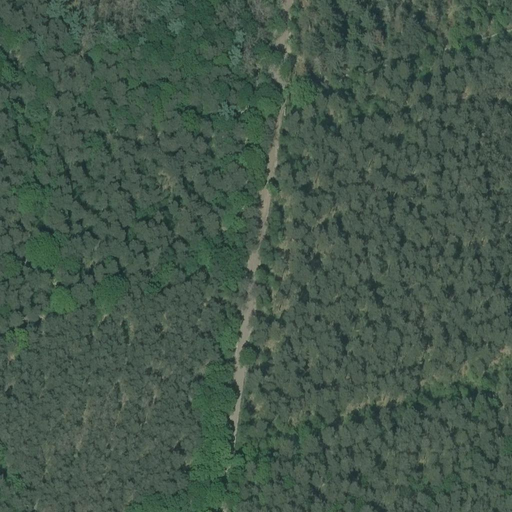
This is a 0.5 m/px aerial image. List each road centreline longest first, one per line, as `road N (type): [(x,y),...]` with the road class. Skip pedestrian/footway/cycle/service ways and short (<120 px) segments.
road 1 (track): [(273,92),(235,454)]
road 2 (track): [(286,0),(273,92),(511,29)]
road 3 (track): [(0,404),(84,511)]
